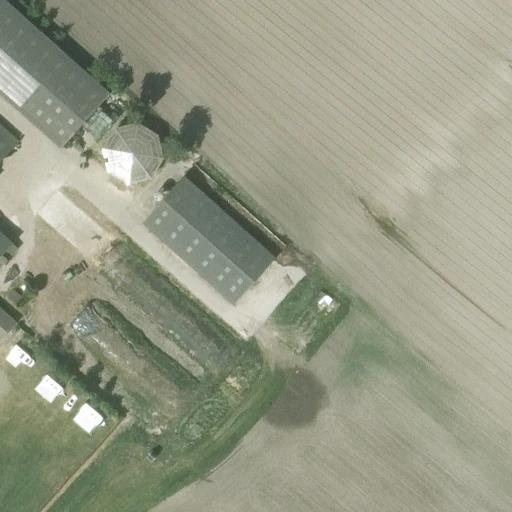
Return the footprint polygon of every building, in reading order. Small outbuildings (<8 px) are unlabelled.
[(0,0),(0,94),(61,149),(109,95),(1,0),(0,0)] [(151,172),(135,120),(102,130),(105,139),(95,142),(108,185),(151,172)] [(0,163),(18,143),(0,126),(0,163)] [(184,176),(142,223),(233,305),(275,258),(184,176)] [(0,259),(14,245),(0,232),(0,259)] [(0,342),(16,325),(0,309),(0,342)]
